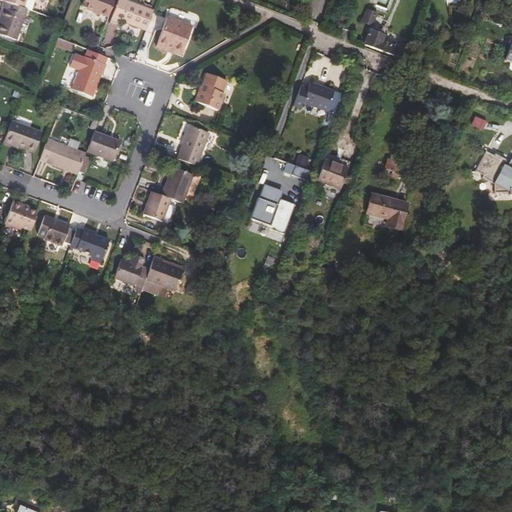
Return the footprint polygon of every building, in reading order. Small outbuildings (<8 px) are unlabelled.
[(2,0),(2,1),(3,1),(24,9),(26,0),(2,0)] [(101,15),(108,17),(114,0),(84,0),(81,7),(92,11),(92,12),(99,15),(101,15)] [(119,22),(146,31),(154,11),(128,1),(127,2),(120,0),(118,0),(110,22),(118,25),(119,22)] [(16,40),(27,10),(24,9),(3,1),(1,8),(3,9),(6,10),(0,25),(0,24),(0,34),(0,35),(12,39),(16,40)] [(367,10),(362,22),(372,26),(376,15),(367,10)] [(176,48),(183,50),(192,27),(167,18),(155,47),(172,54),(174,53),(176,48)] [(433,24),(426,22),(423,31),(429,33),(433,24)] [(370,31),(365,45),(393,57),(398,48),(382,41),(383,37),(370,31)] [(0,39),(9,43),(12,39),(0,35),(0,39)] [(72,51),(74,45),(58,38),(55,45),(72,51)] [(180,56),(183,50),(176,48),(174,53),(180,56)] [(85,58),(95,61),(104,65),(107,58),(88,50),(85,58)] [(75,54),(70,68),(78,72),(71,89),(93,98),(96,90),(95,89),(100,75),(103,75),(106,66),(104,65),(95,61),(85,58),(84,57),(83,58),(75,54)] [(364,69),(353,65),(349,77),(359,81),(364,69)] [(206,76),(202,86),(203,86),(201,90),(200,91),(196,102),(217,111),(224,94),(221,93),(224,83),(206,76)] [(333,121),(335,114),(343,94),(311,83),(309,88),(302,85),(294,105),(301,108),(303,102),(327,111),(324,117),(333,121)] [(482,123),(473,119),(470,124),(480,128),(482,123)] [(98,122),(93,120),(89,129),(94,130),(98,122)] [(42,133),(11,121),(3,142),(33,154),(42,133)] [(189,127),(177,159),(196,166),(208,134),(189,127)] [(120,142),(94,132),(86,152),(113,162),(120,142)] [(51,165),(66,171),(67,169),(78,173),(85,154),(47,140),(40,158),(52,163),(51,165)] [(485,152),(475,171),(482,176),(481,178),(493,186),(494,194),(511,194),(511,159),(510,160),(506,166),(503,165),(505,163),(505,160),(494,154),(493,156),(485,152)] [(390,159),(393,160),(400,163),(402,157),(392,154),(390,159)] [(390,159),(387,158),(384,169),(392,172),(397,174),(400,174),(401,175),(405,165),(400,163),(393,160),(390,159)] [(325,160),(316,180),(340,190),(348,169),(325,160)] [(297,164),(293,173),(311,179),(314,170),(297,164)] [(171,167),(165,181),(168,182),(174,168),(171,167)] [(193,176),(174,168),(168,182),(165,181),(160,195),(171,200),(182,204),(193,176)] [(259,196),(251,217),(271,224),(270,227),(284,233),(295,203),(281,197),(280,200),(275,198),(279,188),(265,182),(260,196),(259,196)] [(161,222),(171,200),(160,195),(151,192),(142,215),(161,222)] [(371,195),(366,214),(387,220),(385,227),(399,231),(407,204),(371,195)] [(25,209),(26,206),(13,201),(3,224),(20,230),(21,229),(29,233),(36,214),(28,210),(25,209)] [(62,244),(69,246),(75,232),(67,229),(69,226),(44,217),(37,235),(43,237),(43,239),(61,246),(62,244)] [(94,236),(95,233),(82,229),(81,231),(76,229),(75,232),(69,246),(69,247),(101,259),(108,241),(96,237),(94,236)] [(140,291),(144,281),(148,269),(141,267),(144,260),(133,255),(129,264),(120,260),(113,278),(134,287),(133,289),(134,294),(138,295),(140,291)] [(161,260),(153,257),(148,269),(144,281),(140,291),(157,297),(160,287),(174,292),(182,271),(160,263),(161,260)] [(183,268),(161,260),(160,263),(182,271),(183,268)] [(220,272),(207,265),(199,280),(213,287),(220,272)] [(8,276),(2,273),(0,277),(0,281),(5,284),(8,276)] [(198,284),(189,279),(184,291),(193,295),(198,284)] [(41,511),(43,508),(23,500),(20,505),(17,511),(41,511)]
